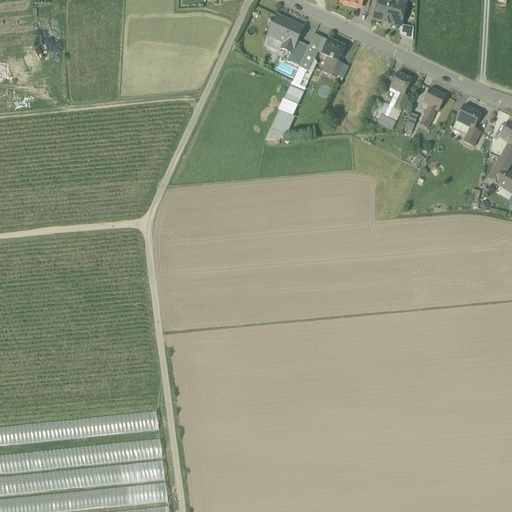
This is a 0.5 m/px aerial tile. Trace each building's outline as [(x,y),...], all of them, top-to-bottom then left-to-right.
[(341,0),(340,3),(360,8),(362,0),(341,0)] [(391,24),(400,26),(405,5),(405,0),(392,0),(392,2),(384,0),(378,0),(374,20),(382,22),(382,23),(391,25),(391,24)] [(277,17),(268,37),(283,44),(281,50),(290,54),(291,54),(296,42),(303,29),(277,17)] [(396,34),(398,28),(388,25),(386,31),(396,34)] [(400,36),(413,42),(413,27),(400,27),(400,36)] [(317,53),(321,55),(327,43),(314,36),(308,48),(318,53),(317,53)] [(279,54),(281,50),(283,44),(268,37),(267,38),(268,39),(266,44),(266,48),(279,54)] [(321,55),(329,59),(338,63),(345,48),(328,40),(327,43),(321,55)] [(299,68),(301,63),(308,48),(296,42),(291,54),(290,54),(286,62),(299,68)] [(318,53),(308,48),(301,63),(311,68),(317,53),(318,53)] [(367,89),(368,87),(379,64),(362,56),(354,72),(350,81),(367,89)] [(343,65),(338,63),(329,59),(322,73),(335,80),(342,65),(343,65)] [(292,83),(304,89),(314,69),(311,68),(301,63),(299,68),(292,83)] [(335,80),(341,82),(348,68),(342,65),(335,80)] [(350,81),(354,72),(348,69),(340,85),(346,89),(350,81)] [(390,89),(400,95),(404,96),(411,81),(397,74),(389,89),(390,89)] [(296,106),(304,89),(292,83),(284,101),(296,106)] [(368,87),(367,89),(363,97),(370,100),(375,90),(368,87)] [(395,95),(389,106),(384,117),(387,119),(392,108),(393,109),(400,95),(390,89),(389,92),(395,95)] [(422,104),(428,108),(436,111),(438,112),(446,97),(429,89),(422,104)] [(408,98),(404,96),(400,95),(393,109),(401,112),(408,98)] [(296,106),(284,101),(279,111),(291,117),(296,106)] [(370,115),(377,119),(379,115),(383,106),(375,102),(370,115)] [(379,115),(381,116),(384,117),(389,106),(384,104),(383,106),(379,115)] [(470,129),(473,131),(473,130),(481,115),(464,106),(456,122),(470,129)] [(392,108),(387,119),(395,123),(401,112),(393,109),(392,108)] [(427,130),(436,111),(428,108),(419,126),(427,130)] [(283,139),(294,117),(291,117),(279,111),(266,140),(283,139)] [(405,128),(412,130),(417,117),(411,114),(405,128)] [(392,130),(395,123),(387,119),(384,117),(381,116),(377,123),(392,130)] [(470,129),(456,122),(452,130),(462,135),(460,139),(464,141),(470,129)] [(508,144),(511,147),(511,125),(508,123),(498,137),(508,144)] [(463,143),(473,148),(480,134),(473,130),(473,131),(470,129),(464,141),(463,143)] [(508,204),(511,206),(511,175),(507,172),(511,163),(511,147),(508,144),(487,180),(502,189),(511,194),(511,196),(509,202),(508,204)] [(509,202),(511,196),(511,194),(502,189),(498,196),(509,202)] [(471,198),(478,199),(480,192),(473,191),(471,198)]
